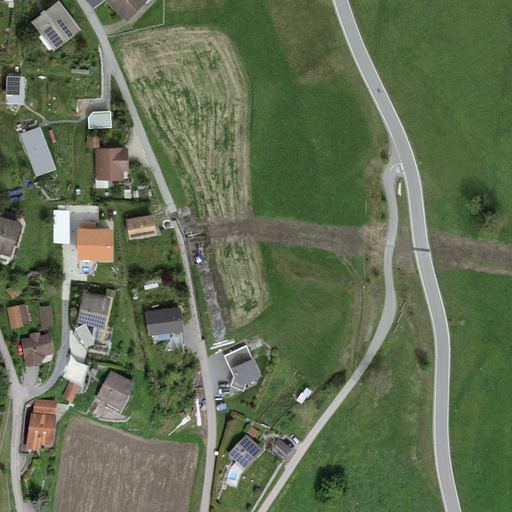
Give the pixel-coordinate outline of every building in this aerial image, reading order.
[(59,0),(31,22),(54,51),(82,29),(59,0)] [(87,0),(93,8),(103,0),(87,0)] [(108,0),(106,2),(126,22),(144,3),(148,7),(154,0),(108,0)] [(19,95),(20,77),(7,76),(6,95),(19,95)] [(89,118),(88,129),(112,128),(110,112),(93,112),(89,118)] [(56,170),(40,127),(20,135),(35,178),(56,170)] [(99,137),(86,137),(87,147),(99,147),(99,137)] [(128,148),(95,149),(97,181),(124,180),(124,172),(129,172),(128,148)] [(70,245),(69,211),(53,210),(54,243),(70,245)] [(129,240),(157,235),(153,214),(125,219),(129,240)] [(0,236),(15,241),(21,223),(0,216),(0,236)] [(80,230),(78,230),(78,260),(114,260),(114,230),(96,230),(80,230)] [(0,254),(9,258),(15,241),(0,236),(0,254)] [(7,291),(13,299),(23,293),(17,284),(7,291)] [(111,297),(84,291),(77,322),(104,328),(111,297)] [(26,304),(7,308),(11,328),(23,326),(23,324),(29,323),(26,304)] [(51,305),(39,307),(41,327),(54,326),(51,305)] [(180,306),(145,312),(149,337),(184,332),(180,306)] [(93,339),(85,324),(75,330),(86,348),(93,344),(93,339)] [(30,338),(21,339),(25,367),(42,364),(42,362),(46,357),(54,354),(51,335),(40,336),(40,333),(29,335),(30,338)] [(243,391),(246,384),(261,377),(253,359),(252,359),(247,346),(224,356),(234,378),(231,386),(243,391)] [(135,385),(110,372),(96,399),(121,412),(135,385)] [(80,386),(70,381),(62,398),(72,403),(80,386)] [(58,403),(35,399),(33,414),(55,417),(58,403)] [(55,417),(33,414),(31,414),(26,450),(40,452),(41,447),(52,448),(57,418),(55,417)] [(254,437),(258,431),(252,427),(248,433),(254,437)] [(245,469),(263,450),(247,435),(229,454),(245,469)] [(273,451),(283,459),(292,450),(278,439),(273,451)]
